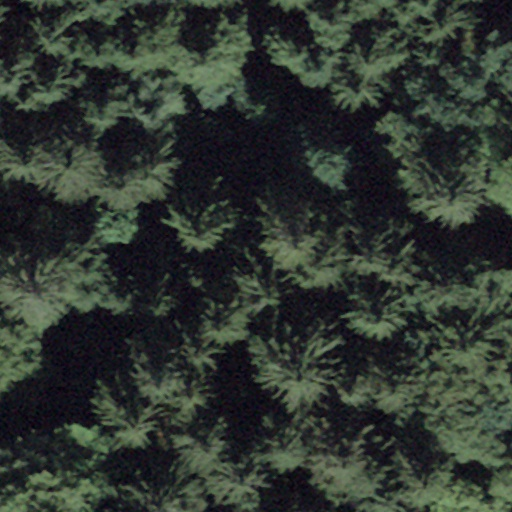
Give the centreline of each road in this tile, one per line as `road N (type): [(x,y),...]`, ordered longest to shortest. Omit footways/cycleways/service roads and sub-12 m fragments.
road 1 (track): [(0,195),(174,176),(472,205),(511,220)]
road 2 (track): [(511,150),(478,123),(369,90),(308,61),(228,0)]
